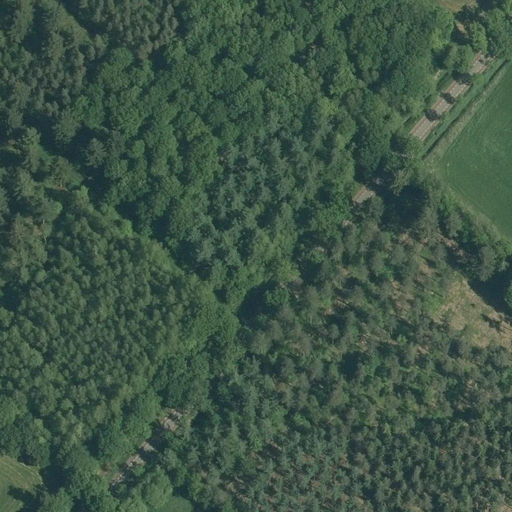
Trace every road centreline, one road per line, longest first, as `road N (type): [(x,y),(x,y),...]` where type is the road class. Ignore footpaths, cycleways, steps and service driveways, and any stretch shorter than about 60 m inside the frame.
road 1 (secondary): [(96,511),(511,26)]
road 2 (track): [(55,0),(244,169),(174,256)]
road 3 (track): [(257,324),(0,107)]
